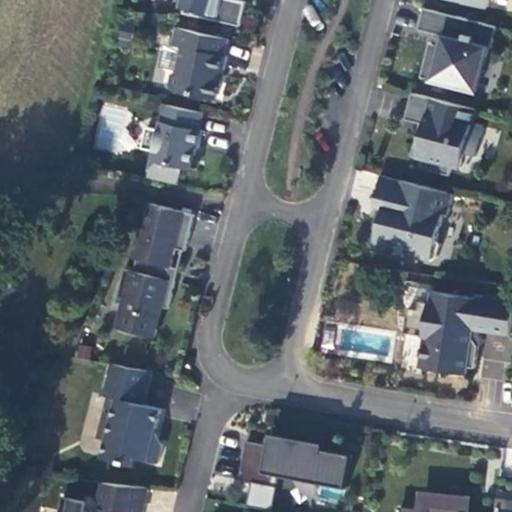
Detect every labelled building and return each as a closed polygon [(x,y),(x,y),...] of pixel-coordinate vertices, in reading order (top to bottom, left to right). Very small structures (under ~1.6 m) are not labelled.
[(184,0),(182,8),(186,9),(185,14),(243,27),(248,2),(236,0),(184,0)] [(454,0),(464,2),(464,3),(489,8),(490,0),(454,0)] [(431,43),(423,78),(467,89),(472,71),(484,74),(491,48),(493,48),(498,27),(426,8),(420,30),(445,36),(443,46),(431,43)] [(231,40),(178,28),(174,46),(184,48),(179,71),(174,74),(171,86),(174,91),(214,100),(220,96),(222,86),(220,83),(222,74),(226,75),(230,57),(228,56),(231,40)] [(467,109),(404,93),(397,119),(422,126),(419,135),(410,133),(404,156),(425,161),(423,171),(442,175),(446,157),(454,153),(468,156),(475,127),(464,124),(467,109)] [(161,130),(148,127),(144,149),(156,152),(151,177),(180,183),(183,168),(193,170),(198,148),(200,149),(204,131),(202,130),(205,113),(166,105),(161,130)] [(456,195),(383,176),(378,196),(379,197),(376,207),(385,209),(383,219),(380,218),(377,230),(380,230),(375,250),(396,255),(397,252),(434,261),(440,257),(443,245),(439,239),(446,214),(451,215),(456,195)] [(197,215),(153,204),(147,231),(143,230),(135,259),(139,260),(136,271),(127,269),(118,303),(133,306),(127,330),(157,338),(165,308),(171,309),(178,282),(167,279),(170,268),(173,268),(178,249),(186,251),(187,251),(197,215)] [(186,251),(178,249),(173,268),(170,268),(167,279),(178,282),(186,251)] [(511,303),(434,292),(432,304),(422,302),(420,310),(411,309),(407,334),(427,337),(422,368),(468,375),(470,368),(477,369),(483,330),(511,334),(511,303)] [(133,306),(124,304),(118,328),(127,330),(133,306)] [(123,377),(112,375),(106,396),(111,398),(100,438),(109,441),(105,458),(131,465),(133,457),(160,464),(165,444),(152,441),(155,427),(159,428),(163,409),(146,405),(154,372),(125,366),(123,377)] [(349,485),(354,455),(325,449),(326,443),(274,433),(271,447),(268,462),(246,458),(241,481),(274,487),(277,471),(349,485)] [(268,462),(271,447),(249,442),(246,458),(268,462)] [(89,502),(65,497),(61,511),(144,511),(150,489),(105,484),(101,500),(90,498),(89,502)] [(404,511),(401,510),(401,511),(501,511),(502,510),(500,509),(499,511),(467,511),(469,502),(425,498),(423,511),(403,511),(404,511)] [(502,510),(501,511),(511,511),(511,501),(498,500),(497,509),(500,509),(502,510)]
